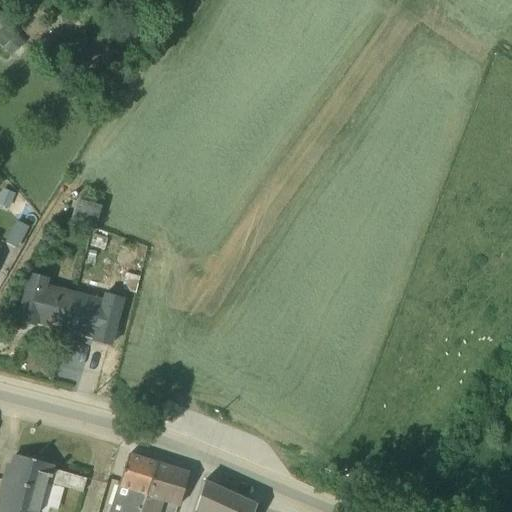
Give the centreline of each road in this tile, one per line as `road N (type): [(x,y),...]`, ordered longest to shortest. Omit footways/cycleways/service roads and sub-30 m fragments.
road 1 (secondary): [(0,396),(200,456)]
road 2 (secondary): [(200,456),(332,511)]
